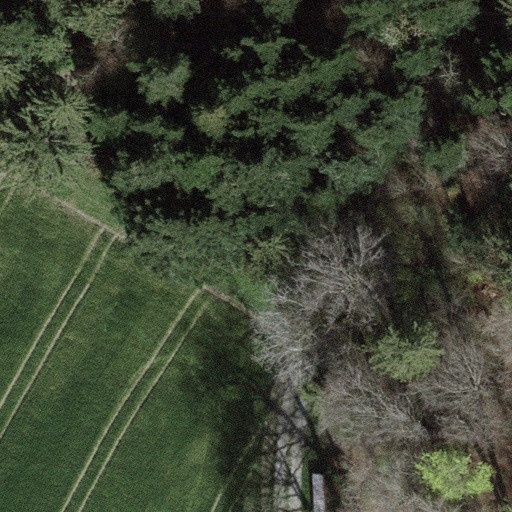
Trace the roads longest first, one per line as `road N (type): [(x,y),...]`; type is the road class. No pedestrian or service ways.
road 1 (track): [(291,511),(289,455),(311,317),(505,0)]
road 2 (track): [(0,98),(235,33),(316,0)]
